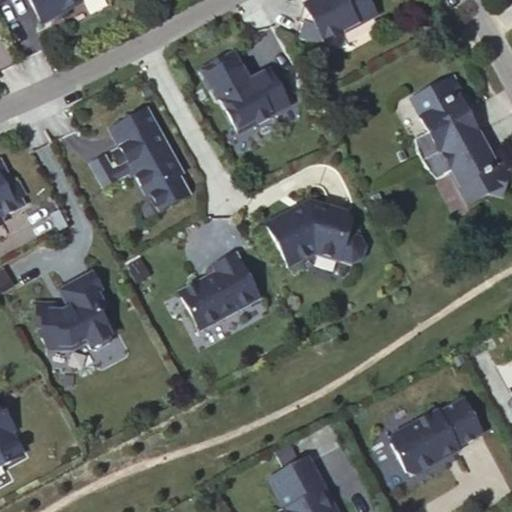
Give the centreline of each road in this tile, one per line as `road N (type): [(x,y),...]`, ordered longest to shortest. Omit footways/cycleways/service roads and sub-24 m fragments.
road 1 (residential): [(223,197),(138,43)]
road 2 (residential): [(0,110),(138,43)]
